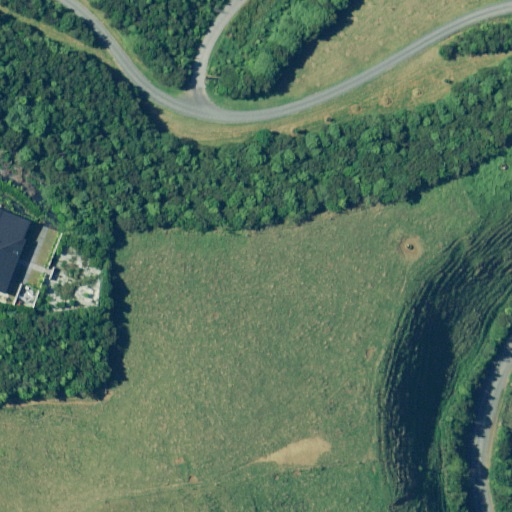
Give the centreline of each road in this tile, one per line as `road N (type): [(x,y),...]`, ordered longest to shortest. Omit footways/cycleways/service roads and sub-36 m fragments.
road 1 (unknown): [(511,20),(296,128),(224,137),(194,129)]
road 2 (track): [(511,322),(477,363),(460,405),(460,454),(475,511)]
